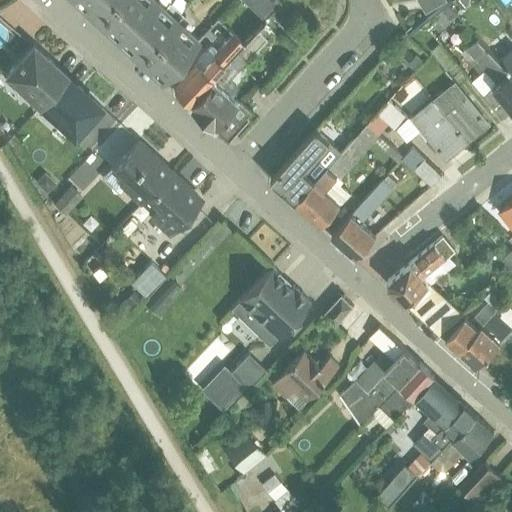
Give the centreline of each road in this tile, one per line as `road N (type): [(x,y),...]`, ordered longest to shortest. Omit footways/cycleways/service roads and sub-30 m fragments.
road 1 (tertiary): [(234,170),(46,0)]
road 2 (residential): [(234,170),(355,35),(361,0)]
road 3 (tertiary): [(511,420),(357,280)]
road 4 (residential): [(357,280),(511,156)]
road 5 (tertiary): [(357,280),(234,170)]
